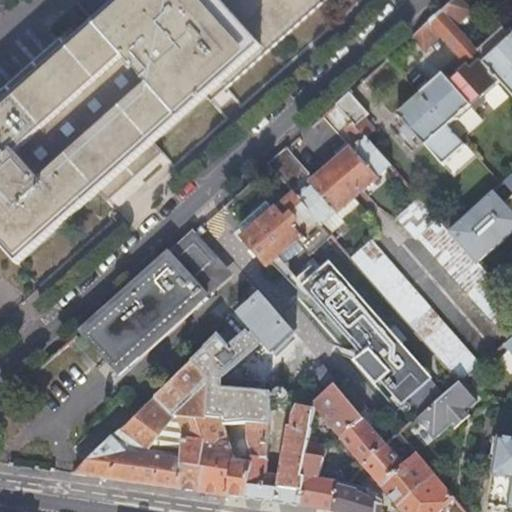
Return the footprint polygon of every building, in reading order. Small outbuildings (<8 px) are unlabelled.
[(116,0),(0,102),(0,241),(17,261),(110,179),(149,144),(220,81),(225,86),(322,0),(116,0)] [(472,12),(461,0),(451,0),(439,11),(454,27),(472,12)] [(457,73),(448,81),(441,73),(419,93),(448,125),(470,106),(474,110),(485,101),(481,96),(498,81),(477,57),(479,55),(468,43),(454,27),(439,11),(411,36),(423,50),(440,35),(466,63),(456,72),(457,73)] [(498,81),(511,96),(511,31),(507,26),(502,30),(494,21),(468,43),(479,55),(477,57),(498,81)] [(352,121),(365,135),(374,128),(362,115),(367,111),(350,91),(336,103),(345,113),(352,121)] [(443,165),(465,145),(448,125),(419,93),(396,113),(406,124),(402,128),(401,131),(407,138),(411,137),(414,134),(424,146),(425,146),(443,165)] [(345,113),(336,103),(326,112),(335,123),(345,113)] [(318,221),(330,235),(344,223),(340,218),(364,197),(395,170),(365,135),(352,121),(344,128),(352,137),(354,135),(359,140),(352,147),(350,145),(333,160),(310,180),(307,176),(309,174),(286,147),(268,164),(269,165),(293,192),(318,221)] [(502,180),(510,189),(511,187),(511,172),(502,180)] [(500,198),(511,211),(511,187),(510,189),(500,198)] [(460,218),(448,230),(476,262),(511,229),(511,211),(500,198),(492,189),(460,218)] [(308,257),(331,236),(330,235),(318,221),(293,192),(273,209),(243,234),(239,238),(266,268),(276,259),(282,265),(302,248),(307,254),(307,255),(308,257)] [(417,236),(506,337),(511,332),(511,302),(476,262),(448,230),(441,222),(418,196),(396,216),(416,238),(417,236)] [(237,228),(243,234),(273,209),(267,203),(237,228)] [(454,211),(441,222),(448,230),(460,218),(454,211)] [(119,365),(123,361),(194,298),(200,305),(208,298),(206,295),(194,281),(198,277),(199,279),(213,267),(212,265),(216,261),(217,263),(218,262),(193,233),(84,330),(110,360),(112,358),(119,365)] [(457,380),(477,363),(388,260),(368,278),(457,380)] [(428,378),(400,346),(387,332),(330,267),(331,266),(329,265),(303,287),(362,355),(353,361),(372,382),(373,381),(373,380),(377,377),(400,404),(401,404),(406,400),(417,413),(440,394),(429,380),(428,378)] [(224,279),(213,267),(199,279),(198,277),(194,281),(206,295),(224,279)] [(246,425),(269,424),(272,349),(292,331),(261,295),(241,315),(192,363),(209,380),(206,417),(221,418),(222,422),(246,423),(246,425)] [(194,298),(123,361),(129,369),(200,305),(194,298)] [(387,332),(400,346),(405,341),(393,327),(387,332)] [(511,335),(502,344),(511,356),(511,335)] [(192,490),(199,491),(202,465),(216,466),(217,443),(228,445),(222,422),(221,418),(206,417),(209,380),(192,363),(156,398),(137,418),(129,425),(125,428),(119,432),(114,436),(108,442),(75,473),(136,482),(192,490)] [(440,394),(414,417),(431,437),(447,423),(451,427),(467,414),(463,409),(474,400),(457,380),(440,394)] [(366,458),(384,443),(335,386),(314,405),(361,463),(366,458)] [(252,498),(299,505),(311,423),(314,406),(300,403),(294,414),(292,425),(289,425),(280,474),(266,472),(269,424),(246,425),(246,441),(250,457),(249,462),(233,460),(230,445),(228,445),(217,443),(216,466),(202,465),(199,491),(252,498)] [(312,507),(331,510),(336,486),(337,481),(318,478),(324,445),(316,444),(317,438),(321,438),(322,432),(318,424),(311,423),(299,505),(312,507)] [(511,438),(496,436),(485,503),(511,507),(511,438)] [(397,507),(435,477),(416,455),(402,466),(384,443),(366,458),(361,463),(362,464),(397,507)] [(397,507),(401,511),(437,511),(453,499),(435,477),(397,507)] [(331,510),(344,511),(378,511),(380,504),(357,492),(357,491),(336,486),(331,510)]
